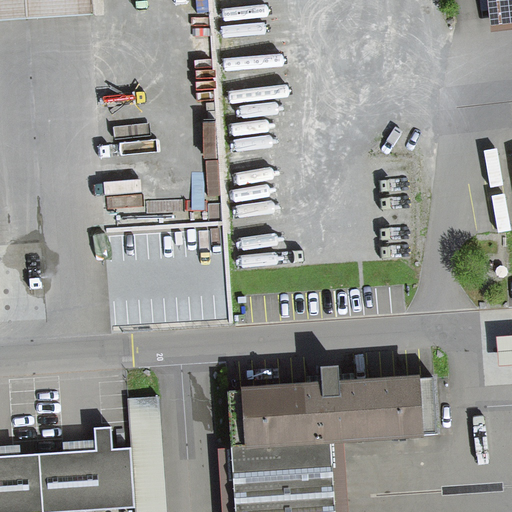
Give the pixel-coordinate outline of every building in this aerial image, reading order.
[(0,0),(0,23),(94,15),(92,0),(0,0)] [(511,0),(487,0),(492,33),(511,31),(511,0)] [(511,334),(494,336),(496,360),(511,359),(511,334)] [(313,380),(224,386),(233,511),(345,511),(340,438),(431,432),(427,372),(332,379),(331,362),(312,363),(313,380)] [(130,511),(161,511),(153,396),(123,398),(126,447),(130,506),(130,511)] [(0,511),(32,511),(130,506),(126,447),(108,449),(106,425),(90,426),(91,449),(0,455),(0,511)]
